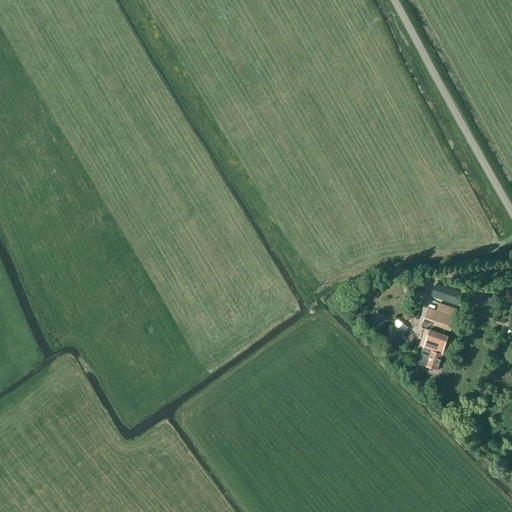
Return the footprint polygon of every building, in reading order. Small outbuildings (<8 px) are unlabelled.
[(435,295),(448,298),(450,290),(437,287),(435,295)] [(478,304),(490,302),(489,291),(477,292),(478,304)] [(457,310),(448,307),(439,304),(437,311),(427,308),(422,322),(450,331),(454,318),(457,310)] [(377,330),(383,322),(374,315),(367,323),(377,330)] [(382,339),(394,348),(403,335),(392,326),(382,339)] [(444,356),(445,353),(443,352),(448,337),(429,330),(417,364),(436,371),(442,355),(444,356)]
